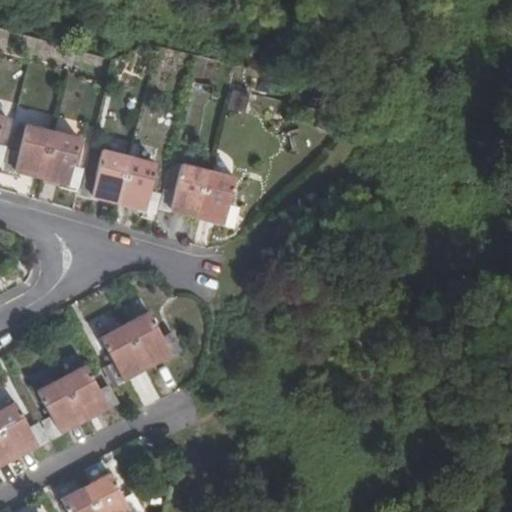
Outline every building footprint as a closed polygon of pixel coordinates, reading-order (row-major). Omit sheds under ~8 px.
[(69,166),(76,138),(27,126),(19,154),(13,153),(10,168),(72,184),(76,168),(69,166)] [(145,193),(153,163),(103,151),(95,181),(90,180),(87,192),(149,207),(153,195),(145,193)] [(225,206),(232,177),(182,165),(174,194),(169,193),(165,206),(228,222),(231,208),(225,206)] [(175,349),(168,336),(161,340),(145,313),(102,336),(116,364),(111,368),(118,381),(175,349)] [(97,393),(83,366),(39,390),(53,416),(46,420),(54,433),(111,403),(103,389),(97,393)] [(25,428),(12,404),(0,410),(0,461),(41,441),(32,425),(25,428)] [(122,500),(107,474),(64,498),(71,511),(133,511),(138,510),(130,496),(122,500)]
